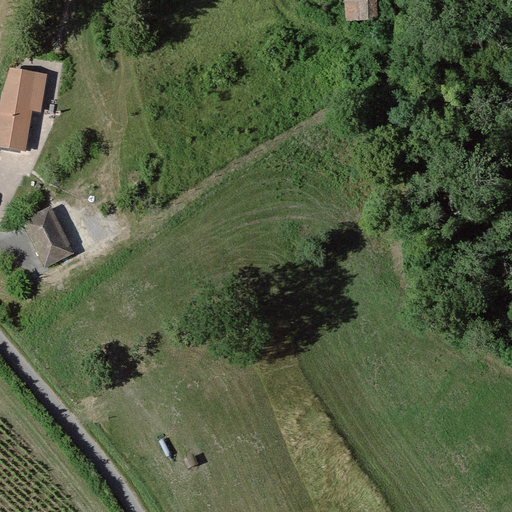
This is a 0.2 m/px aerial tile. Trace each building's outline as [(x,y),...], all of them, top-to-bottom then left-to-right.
[(346,0),(348,20),(376,17),(374,0),(346,0)] [(379,33),(357,38),(359,46),(381,41),(379,33)] [(37,79),(10,75),(5,105),(32,110),(37,79)] [(32,110),(5,105),(0,133),(0,144),(25,149),(32,110)] [(74,223),(66,207),(51,214),(50,212),(25,226),(47,269),(76,253),(77,255),(117,235),(107,216),(96,222),(92,214),(74,223)]
